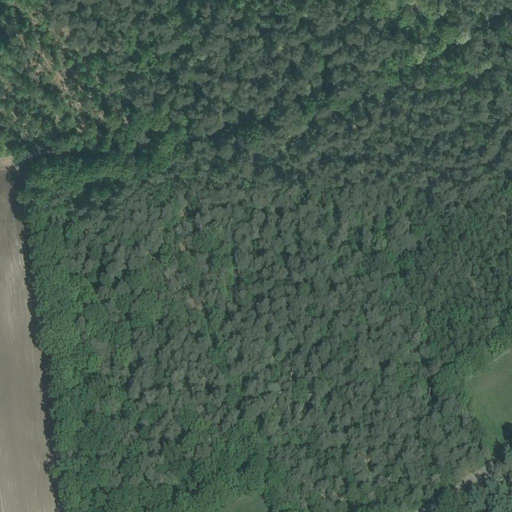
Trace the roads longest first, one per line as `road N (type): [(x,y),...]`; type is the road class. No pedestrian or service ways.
road 1 (track): [(144,139),(362,92),(511,3)]
road 2 (track): [(0,159),(144,139)]
